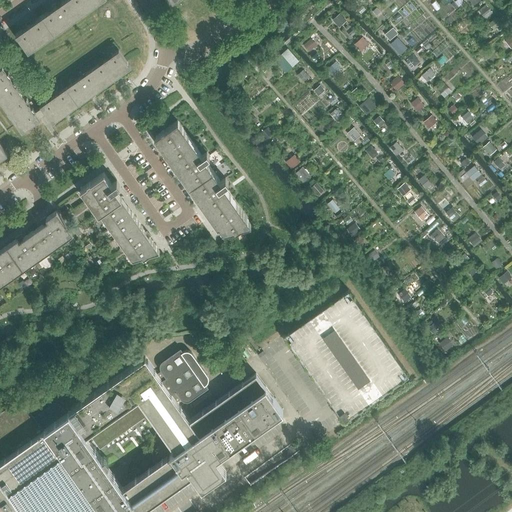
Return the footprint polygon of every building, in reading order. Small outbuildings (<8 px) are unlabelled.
[(55,32),(81,14),(70,0),(63,0),(43,15),(55,32)] [(70,0),(81,14),(100,0),(70,0)] [(314,0),(308,7),(315,13),(327,0),(314,0)] [(485,4),(478,10),(484,17),(491,11),(485,4)] [(333,19),(340,26),(346,21),(340,13),(333,19)] [(28,51),(55,32),(43,15),(16,34),(28,51)] [(489,23),(494,29),(502,23),(497,17),(489,23)] [(386,34),(390,39),(397,33),(393,28),(386,34)] [(361,51),(369,44),(362,37),(355,44),(361,51)] [(397,37),(391,43),(401,54),(407,48),(397,37)] [(316,44),(310,38),(303,44),(309,50),(316,44)] [(124,72),(130,68),(131,67),(119,49),(92,68),(105,86),(111,81),(111,80),(116,77),(115,76),(116,75),(118,73),(119,75),(124,71),(124,72)] [(420,62),(413,53),(406,59),(414,68),(420,62)] [(282,54),(275,59),(285,71),(298,61),(293,55),(287,60),(282,54)] [(335,61),(327,67),(332,73),(340,67),(335,61)] [(21,91),(16,85),(3,67),(0,68),(0,98),(4,104),(21,91)] [(98,90),(105,86),(92,68),(66,86),(79,104),(85,100),(85,99),(89,96),(89,94),(92,92),(93,93),(98,90)] [(430,68),(423,74),(429,81),(436,75),(430,68)] [(304,70),(297,75),(304,82),(310,77),(304,70)] [(391,82),(397,89),(405,83),(399,76),(391,82)] [(452,91),(445,83),(438,89),(445,97),(452,91)] [(320,84),(314,89),(318,95),(325,89),(320,84)] [(72,109),(79,104),(66,86),(40,105),(40,106),(45,113),(52,123),(59,118),(59,117),(63,114),(62,113),(66,110),(67,112),(72,108),(72,109)] [(39,117),(34,111),(21,91),(4,104),(22,130),(39,118),(39,117)] [(367,97),(358,104),(366,114),(375,106),(367,97)] [(411,102),(418,111),(424,106),(418,97),(411,102)] [(454,105),(449,109),(455,115),(459,111),(454,105)] [(45,113),(40,106),(34,111),(39,117),(45,113)] [(336,107),(330,112),(337,120),(343,115),(336,107)] [(474,118),(468,112),(462,117),(468,123),(474,118)] [(384,122),(379,115),(373,120),(379,127),(384,122)] [(432,115),(424,121),(429,128),(437,122),(432,115)] [(213,170),(205,159),(205,158),(210,155),(207,151),(202,154),(178,120),(155,135),(166,150),(178,167),(180,166),(188,177),(186,178),(191,185),(213,170)] [(353,126),(347,131),(354,139),(360,134),(353,126)] [(481,144),(488,137),(482,130),(474,136),(481,144)] [(389,146),(396,154),(402,149),(396,141),(389,146)] [(497,150),(490,142),(484,147),(491,155),(497,150)] [(373,144),(368,149),(375,156),(380,152),(373,144)] [(294,153),(285,160),(291,168),(300,161),(294,153)] [(461,162),(464,167),(470,163),(466,158),(461,162)] [(494,163),(499,168),(504,163),(499,158),(494,163)] [(482,174),(476,166),(467,173),(474,181),(482,174)] [(300,167),(292,174),(299,182),(306,175),(300,167)] [(387,170),(384,173),(389,179),(395,174),(390,168),(389,169),(387,170)] [(251,224),(228,191),(223,185),(228,181),(225,177),(221,181),(213,170),(191,185),(195,192),(197,191),(205,202),(203,203),(215,220),(218,218),(227,231),(229,230),(231,232),(241,227),(251,224)] [(121,196),(115,188),(120,184),(117,180),(112,184),(104,172),(80,189),(97,212),(121,196)] [(426,189),(432,184),(424,175),(418,179),(426,189)] [(317,181),(310,187),(318,195),(324,189),(317,181)] [(404,182),(397,188),(403,196),(410,189),(404,182)] [(493,195),(498,201),(502,198),(497,191),(493,195)] [(138,221),(132,212),(121,196),(97,212),(115,237),(138,221)] [(421,205),(414,210),(422,219),(428,214),(421,205)] [(460,216),(452,207),(446,213),(453,222),(460,216)] [(72,232),(56,210),(47,217),(45,216),(43,218),(43,219),(41,221),(43,224),(33,231),(43,244),(47,250),(72,232)] [(151,235),(149,233),(148,233),(146,231),(145,231),(138,221),(115,237),(131,260),(138,257),(139,260),(149,254),(160,251),(149,237),(151,235)] [(356,221),(347,228),(353,235),(361,228),(356,221)] [(47,250),(43,244),(33,231),(24,237),(22,234),(19,236),(18,235),(15,237),(16,239),(7,246),(22,268),(47,250)] [(440,232),(434,237),(438,242),(445,236),(440,232)] [(468,239),(474,247),(481,241),(475,233),(468,239)] [(0,283),(22,268),(7,246),(0,250),(0,283)] [(465,253),(454,261),(458,267),(469,258),(465,253)] [(492,261),(497,268),(501,265),(497,258),(492,261)] [(383,266),(377,270),(379,272),(382,270),(386,277),(390,274),(388,271),(391,268),(389,264),(384,267),(383,266)] [(470,266),(466,269),(471,275),(475,271),(470,266)] [(499,277),(504,283),(511,277),(507,271),(499,277)] [(488,285),(483,290),(488,295),(489,294),(493,290),(488,285)] [(405,287),(398,293),(404,301),(411,296),(405,287)] [(420,308),(415,312),(420,317),(424,314),(420,308)] [(437,320),(428,327),(433,333),(442,326),(437,320)] [(140,511),(192,475),(199,485),(200,484),(200,483),(204,484),(204,485),(205,486),(226,471),(217,458),(231,448),(268,421),(283,411),(256,373),(190,419),(177,403),(179,399),(180,400),(183,401),(185,402),(188,401),(191,400),(209,387),(206,384),(207,383),(208,381),(209,379),(208,376),(207,374),(193,353),(192,352),(190,351),(188,350),(185,350),(183,351),(182,350),(181,348),(163,360),(161,362),(160,364),(160,366),(160,368),(161,371),(157,373),(148,360),(146,361),(143,361),(143,360),(142,359),(107,383),(67,411),(63,405),(61,403),(58,402),(56,402),(53,402),(51,403),(35,415),(32,412),(29,409),(25,407),(21,405),(17,405),(12,405),(8,406),(4,408),(1,410),(0,410),(0,511),(140,511)] [(294,443),(244,477),(249,484),(253,490),(302,456),(294,443)]
